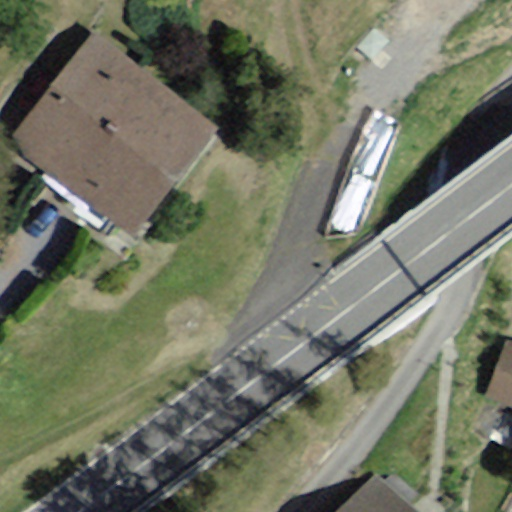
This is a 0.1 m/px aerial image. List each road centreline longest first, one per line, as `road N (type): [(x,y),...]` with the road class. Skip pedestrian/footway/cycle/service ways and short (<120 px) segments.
road 1 (secondary): [(80,511),(511,186)]
road 2 (residential): [(511,94),(476,162),(461,291),(304,511)]
road 3 (track): [(458,0),(362,120)]
